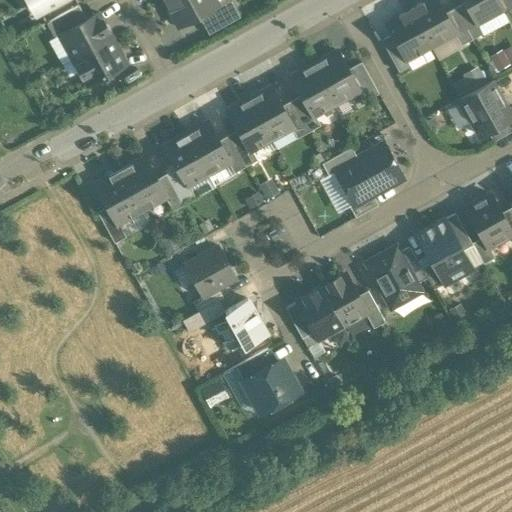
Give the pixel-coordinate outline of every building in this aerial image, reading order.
[(27,0),(30,3),(33,6),(38,8),(40,13),(63,0),(27,0)] [(213,0),(163,0),(177,26),(197,16),(216,6),(215,3),(213,0)] [(216,6),(197,16),(207,35),(239,18),(229,0),(221,0),(215,3),(216,6)] [(444,14),(435,0),(427,0),(409,10),(430,47),(453,34),(454,33),(444,14)] [(496,0),(462,0),(464,3),(476,24),(501,10),(502,10),(496,0)] [(511,25),(511,5),(509,0),(496,0),(502,10),(501,10),(510,27),(511,25)] [(476,24),(464,3),(454,9),(471,40),(481,34),(476,24)] [(471,40),(454,9),(444,14),(454,33),(453,34),(460,46),(471,40)] [(430,47),(409,10),(385,23),(391,35),(405,60),(430,47)] [(97,13),(58,35),(71,59),(111,38),(97,13)] [(405,60),(391,35),(380,40),(398,72),(409,67),(405,60)] [(111,38),(71,59),(86,85),(125,64),(111,38)] [(336,50),(311,64),(333,104),(357,92),(358,91),(346,70),(336,50)] [(377,94),(360,62),(346,70),(358,91),(357,92),(363,102),(377,94)] [(311,64),(290,76),(301,95),(312,116),(313,115),(333,104),(311,64)] [(490,82),(458,99),(479,136),(486,132),(510,119),(510,118),(490,82)] [(269,87),(248,99),(270,139),(290,128),(291,127),(280,106),(269,87)] [(312,116),(301,95),(290,101),(307,132),(319,126),(313,115),(312,116)] [(248,99),(227,110),(238,130),(249,151),(250,150),(270,139),(248,99)] [(307,132),(290,101),(280,106),(291,127),(290,128),(296,139),(307,132)] [(510,119),(486,132),(492,143),(511,131),(511,116),(510,118),(510,119)] [(206,122),(185,134),(207,174),(227,163),(228,162),(217,141),(206,122)] [(249,151),(238,130),(227,135),(244,167),(256,160),(250,150),(249,151)] [(207,174),(185,134),(164,145),(174,165),(186,186),(187,185),(207,174)] [(244,167),(227,135),(217,141),(228,162),(227,163),(233,173),(244,167)] [(356,158),(333,171),(334,172),(352,205),(353,206),(371,195),(402,179),(382,144),(356,158)] [(350,148),(321,164),(327,176),(334,172),(333,171),(356,158),(350,148)] [(143,157),(118,170),(140,210),(164,198),(165,197),(156,180),(143,157)] [(186,186),(174,165),(164,170),(165,174),(166,174),(181,202),(182,202),(193,195),(187,185),(186,186)] [(140,210),(118,170),(94,184),(106,207),(116,224),(117,223),(140,210)] [(181,202),(166,174),(165,174),(156,180),(165,197),(164,198),(172,212),(183,205),(182,202),(181,202)] [(500,214),(489,194),(465,208),(481,238),(487,248),(488,248),(510,235),(511,235),(500,214)] [(371,195),(353,206),(352,205),(348,207),(354,218),(377,206),(371,195)] [(116,224),(106,207),(96,212),(113,244),(125,237),(117,223),(116,224)] [(511,211),(510,208),(500,214),(511,235),(510,235),(511,238),(511,211)] [(471,243),(454,213),(444,219),(461,251),(472,245),(471,243)] [(461,251),(444,219),(416,235),(431,263),(443,284),(471,269),(461,251)] [(487,248),(481,238),(471,243),(472,245),(482,264),(494,258),(488,248),(487,248)] [(217,246),(184,265),(201,297),(235,278),(217,246)] [(395,246),(365,263),(390,308),(420,292),(415,284),(398,252),(395,246)] [(421,269),(408,247),(398,252),(415,284),(426,278),(421,269)] [(443,284),(431,263),(421,269),(426,278),(432,290),(443,284)] [(356,297),(344,274),(320,288),(342,327),(364,314),(365,314),(356,297)] [(342,327),(320,288),(295,301),(313,333),(317,340),(342,327)] [(384,322),(367,291),(356,297),(365,314),(364,314),(372,329),(384,322)] [(246,299),(224,312),(227,317),(224,319),(224,318),(214,324),(229,349),(238,344),(241,342),(244,348),(266,335),(246,299)] [(218,302),(183,321),(188,331),(223,311),(218,302)] [(313,333),(296,302),(284,309),(301,339),(313,333)] [(459,305),(448,311),(453,319),(464,314),(459,305)] [(267,349),(237,365),(245,379),(274,363),(267,349)] [(245,379),(241,381),(259,413),(266,409),(271,410),(276,407),(278,402),(297,391),(280,360),(274,363),(245,379)] [(208,405),(227,395),(218,376),(198,385),(208,405)]
